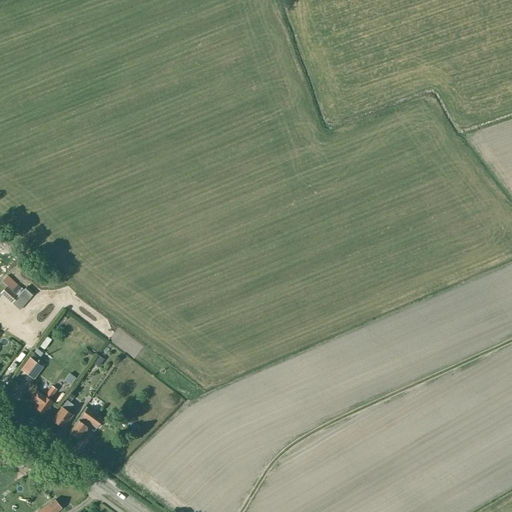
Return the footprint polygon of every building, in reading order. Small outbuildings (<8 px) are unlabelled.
[(11,258),(17,259),(19,250),(13,248),(11,258)] [(0,280),(6,286),(0,293),(19,310),(34,293),(27,286),(23,291),(3,273),(0,277),(0,280)] [(19,369),(33,379),(42,366),(28,356),(19,369)] [(44,396),(36,390),(30,398),(38,404),(35,408),(44,414),(52,401),(49,399),(56,389),(52,386),(44,396)] [(63,428),(72,414),(68,411),(73,404),(67,400),(62,407),(61,406),(52,420),(63,428)] [(81,416),(78,420),(69,432),(79,439),(88,427),(87,427),(90,423),(96,427),(102,419),(87,407),(81,416)] [(56,511),(61,508),(54,499),(38,511),(56,511)]
